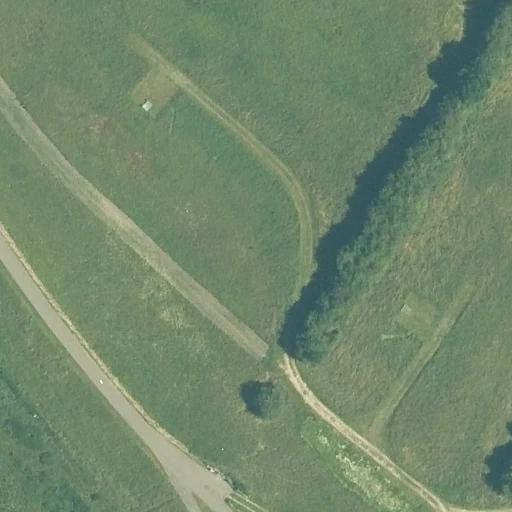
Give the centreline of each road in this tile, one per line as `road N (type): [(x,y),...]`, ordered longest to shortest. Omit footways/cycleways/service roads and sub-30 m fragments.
road 1 (track): [(437,511),(306,393),(292,335),(301,305),(467,45),(470,0)]
road 2 (unclassified): [(225,511),(106,388),(0,246)]
road 3 (track): [(141,42),(289,172),(309,214),(308,294)]
road 4 (track): [(363,444),(472,290)]
road 5 (track): [(195,511),(162,452),(256,511)]
